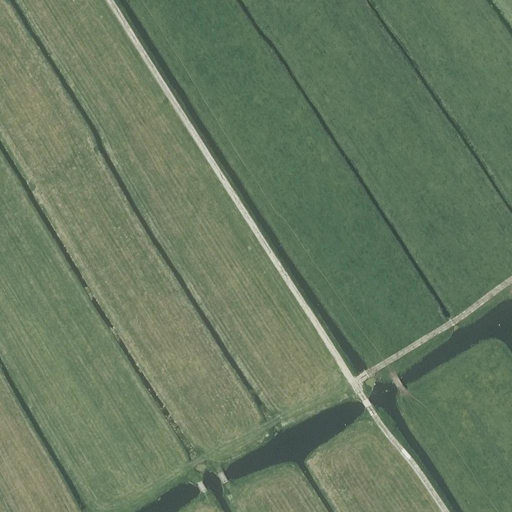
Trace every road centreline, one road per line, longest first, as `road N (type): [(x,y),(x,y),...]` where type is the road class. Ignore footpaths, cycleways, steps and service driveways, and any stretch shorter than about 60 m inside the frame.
road 1 (track): [(108,0),(445,511)]
road 2 (track): [(385,363),(206,455),(220,473)]
road 3 (track): [(511,279),(385,363)]
